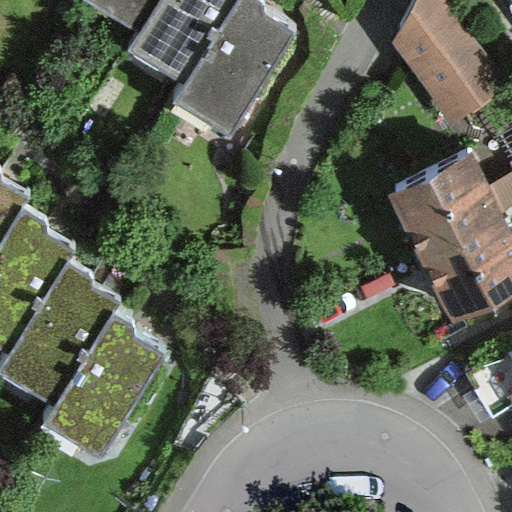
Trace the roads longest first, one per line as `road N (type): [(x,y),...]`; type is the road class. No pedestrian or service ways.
road 1 (residential): [(307,431),(276,327),(269,245),(284,153),(379,0)]
road 2 (residential): [(307,431),(383,430),(444,474),(464,511)]
